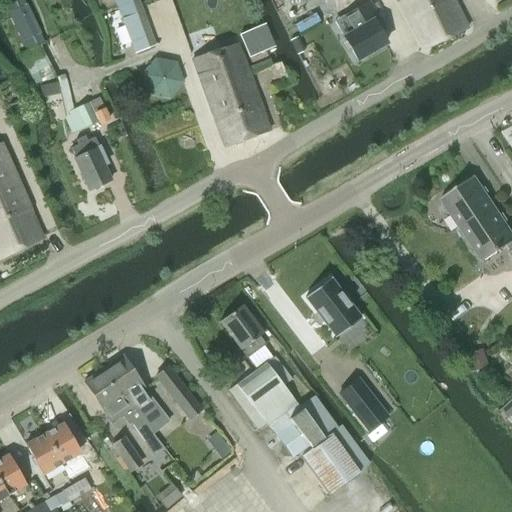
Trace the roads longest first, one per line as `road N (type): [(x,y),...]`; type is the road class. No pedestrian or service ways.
road 1 (tertiary): [(0,403),(290,227)]
road 2 (residential): [(258,165),(511,16)]
road 3 (residential): [(0,304),(258,165)]
road 4 (tertiary): [(290,227),(511,103)]
